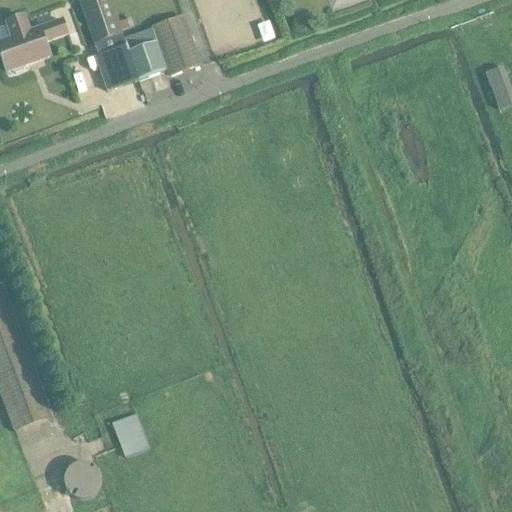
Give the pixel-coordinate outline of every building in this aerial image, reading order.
[(108,0),(88,0),(81,3),(95,45),(99,57),(94,58),(107,94),(111,93),(139,83),(129,54),(126,47),(125,47),(121,36),(108,0)] [(156,40),(170,79),(200,67),(187,29),(183,18),(152,30),(156,40)] [(67,37),(62,22),(30,34),(25,19),(7,25),(12,40),(0,44),(0,54),(7,74),(10,73),(15,76),(23,73),(25,68),(50,59),(45,45),(67,37)] [(155,45),(129,54),(139,83),(165,74),(155,45)] [(498,72),(486,76),(498,112),(510,107),(498,72)] [(0,287),(0,395),(14,434),(51,420),(2,287),(0,287)] [(126,460),(150,450),(136,416),(112,426),(126,460)]
